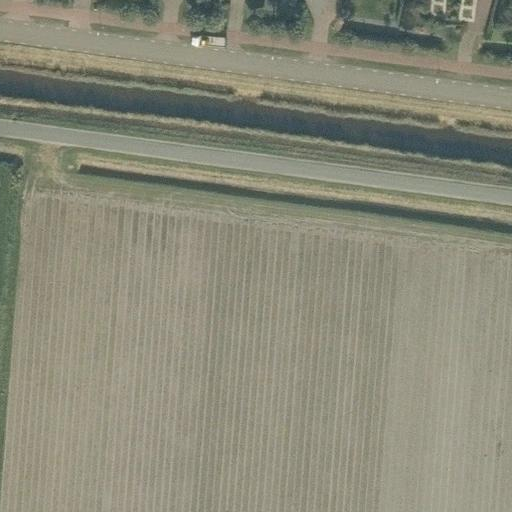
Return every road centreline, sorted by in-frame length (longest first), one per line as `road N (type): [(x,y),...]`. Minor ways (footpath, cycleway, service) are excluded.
road 1 (unclassified): [(511,195),(0,126)]
road 2 (secondary): [(511,98),(0,29)]
